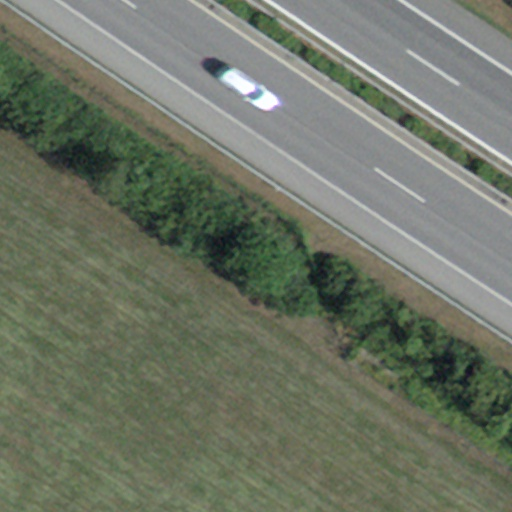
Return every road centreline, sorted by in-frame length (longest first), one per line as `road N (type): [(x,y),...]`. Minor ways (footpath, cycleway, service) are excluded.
road 1 (motorway): [(110,0),(511,266)]
road 2 (motorway): [(511,103),(355,0)]
